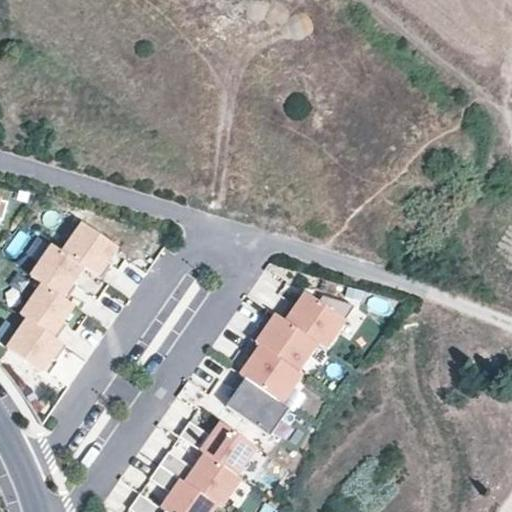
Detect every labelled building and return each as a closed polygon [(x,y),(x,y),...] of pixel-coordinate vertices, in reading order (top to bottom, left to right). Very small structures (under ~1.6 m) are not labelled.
[(83,267),(101,279),(111,265),(107,262),(117,247),(83,223),(62,252),(83,267)] [(62,252),(52,246),(31,276),(42,284),(66,300),(76,286),(72,283),(83,267),(62,252)] [(66,300),(42,284),(21,315),(27,320),(56,339),(66,325),(62,322),(73,305),(66,300)] [(291,302),(280,318),(317,344),(325,350),(355,307),(323,297),(319,303),(306,294),(297,307),(291,302)] [(280,318),(276,315),(266,331),(259,327),(250,340),(254,343),(297,372),(317,344),(280,318)] [(56,339),(27,320),(17,334),(8,347),(7,349),(41,372),(51,358),(56,361),(65,346),(56,339)] [(0,341),(8,347),(17,334),(4,325),(0,330),(0,341)] [(281,404),(301,375),(297,372),(254,343),(245,356),(251,360),(241,376),(281,404)] [(241,376),(239,375),(230,388),(236,392),(226,407),(270,438),(289,410),(281,404),(241,376)] [(180,437),(205,455),(237,477),(257,448),(222,423),(212,437),(190,422),(180,437)] [(169,452),(160,466),(217,505),(221,508),(241,479),(237,477),(205,455),(195,470),(169,452)] [(172,494),(161,510),(164,511),(212,511),(217,505),(160,466),(150,480),(172,494)] [(164,511),(161,510),(140,495),(129,510),(132,511),(164,511)]
